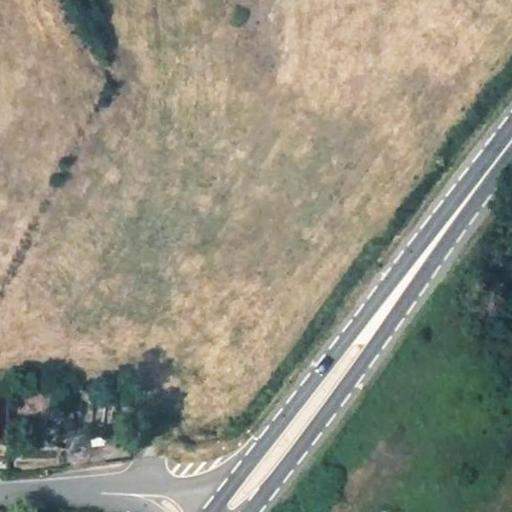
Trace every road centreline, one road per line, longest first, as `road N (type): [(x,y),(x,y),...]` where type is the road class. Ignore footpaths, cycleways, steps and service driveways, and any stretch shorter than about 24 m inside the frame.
road 1 (primary): [(479,180),(207,511)]
road 2 (primary): [(247,511),(479,180)]
road 3 (unclassified): [(0,489),(84,489),(145,498),(163,511)]
